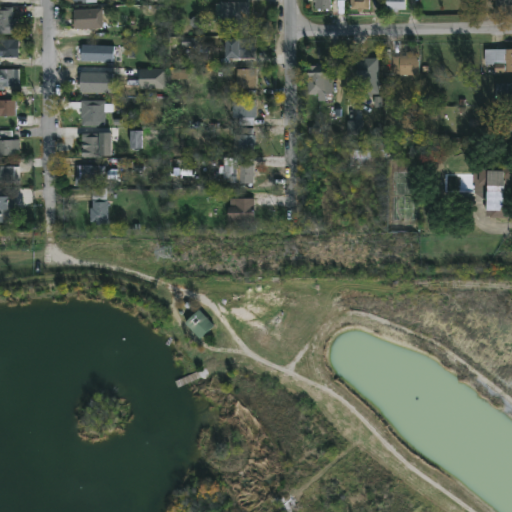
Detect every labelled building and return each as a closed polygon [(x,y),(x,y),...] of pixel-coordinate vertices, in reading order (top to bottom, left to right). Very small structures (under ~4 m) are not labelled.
[(329,0),(329,9),(314,9),(314,2),(312,2),(312,0),(329,0)] [(369,11),(368,0),(352,0),(353,11),(369,11)] [(399,9),(398,12),(394,12),(394,9),(387,9),(387,0),(406,0),(406,9),(399,9)] [(249,33),(221,33),(221,1),(249,1),(249,33)] [(13,17),(13,19),(16,19),(16,33),(0,33),(0,6),(13,6),(13,17)] [(104,28),(74,29),(74,9),(103,8),(104,28)] [(238,38),(255,38),(255,57),(226,57),(226,38),(238,38)] [(0,43),(16,43),(16,57),(0,57),(0,43)] [(114,45),(114,61),(81,60),(82,44),(114,45)] [(511,49),(511,71),(505,71),(505,74),(487,74),(487,68),(495,68),(495,64),(485,64),(485,49),(511,49)] [(419,55),(419,74),(393,74),(393,56),(406,55),(406,52),(414,52),(414,55),(419,55)] [(378,58),(378,93),(372,93),(372,97),(364,97),(364,91),(357,91),(357,58),(378,58)] [(328,65),(328,77),(332,77),(332,93),(326,93),(326,101),(318,101),(317,94),(308,94),(307,65),(328,65)] [(166,88),(140,88),(140,68),(166,68),(166,88)] [(0,90),(0,69),(20,69),(20,86),(3,86),(3,90),(0,90)] [(256,88),(237,88),(237,69),(256,69),(256,88)] [(112,93),(80,92),(80,72),(112,72),(112,93)] [(511,102),(495,102),(495,98),(501,98),(501,95),(496,95),(496,83),(511,83),(511,102)] [(254,118),(254,125),(238,125),(238,117),(232,117),(233,99),(257,99),(257,118),(254,118)] [(0,100),(16,100),(16,104),(18,104),(18,108),(16,108),(16,115),(0,115),(0,100)] [(105,100),(105,103),(114,103),(114,112),(112,112),(112,118),(105,118),(105,125),(82,125),(81,108),(68,108),(68,101),(105,100)] [(511,113),(511,131),(487,131),(487,120),(496,121),(496,113),(511,113)] [(254,132),(255,145),(254,145),(254,153),(233,153),(233,147),(238,147),(238,139),(234,139),(234,135),(241,135),(241,127),(254,127),(254,132)] [(13,136),(13,139),(20,139),(20,150),(15,150),(15,155),(0,155),(0,130),(13,130),(13,136)] [(101,134),(101,155),(82,155),(82,149),(83,149),(82,133),(101,134)] [(369,157),(369,166),(349,166),(350,140),(387,141),(387,157),(369,157)] [(511,216),(487,216),(487,201),(475,193),(475,182),(473,182),(474,161),(511,161),(511,216)] [(254,177),(254,182),(230,182),(230,178),(223,178),(224,164),(254,165),(254,177)] [(98,186),(75,185),(75,165),(105,165),(105,174),(98,174),(98,186)] [(20,168),(20,188),(0,187),(0,166),(20,166),(20,168)] [(107,188),(106,200),(108,200),(108,224),(90,224),(90,208),(92,208),(92,188),(107,188)] [(13,222),(0,222),(0,197),(13,197),(13,222)] [(254,221),(228,221),(228,206),(236,206),(236,198),(254,198),(254,221)] [(201,337),(199,339),(184,323),(198,310),(213,325),(201,337)]
